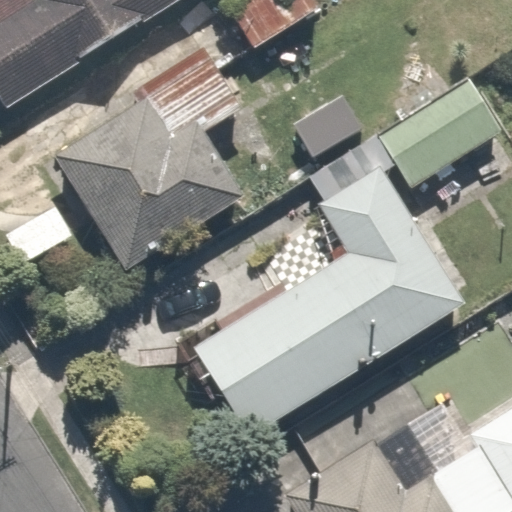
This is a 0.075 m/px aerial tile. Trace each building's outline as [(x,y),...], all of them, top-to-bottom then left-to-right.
[(0,0),(0,97),(157,0),(0,0)] [(283,0),(215,0),(211,3),(243,49),(294,15),(283,0)] [(478,0),(435,0),(423,8),(459,64),(502,36),(478,0)] [(116,271),(230,199),(195,143),(255,105),(213,39),(39,148),(116,271)] [(366,134),(396,186),(491,131),(461,79),(366,134)] [(180,345),(240,437),(457,297),(363,152),(303,191),(337,243),(180,345)] [(453,445),(415,468),(418,472),(441,511),(497,511),(511,503),(511,395),(447,435),(453,445)] [(441,511),(418,472),(415,468),(381,489),(358,452),(279,500),(286,511),(441,511)]
